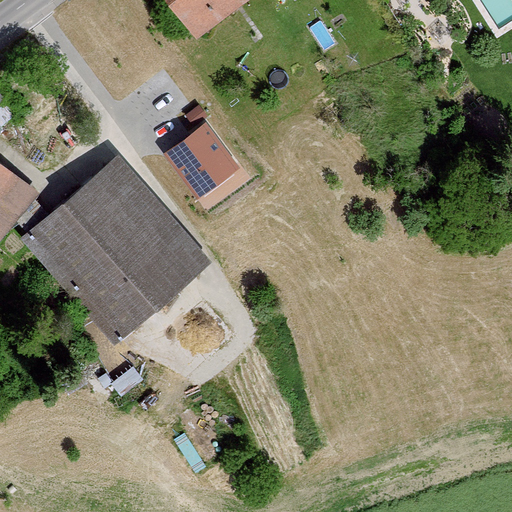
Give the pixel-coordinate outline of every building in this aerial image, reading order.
[(175,0),(204,39),(256,0),(175,0)] [(0,117),(14,109),(0,86),(0,117)] [(205,127),(167,155),(198,196),(236,167),(205,127)] [(142,172),(124,152),(27,238),(121,343),(218,258),(142,172)] [(45,188),(0,153),(0,241),(2,243),(45,188)] [(116,377),(120,386),(143,376),(139,366),(116,377)]
